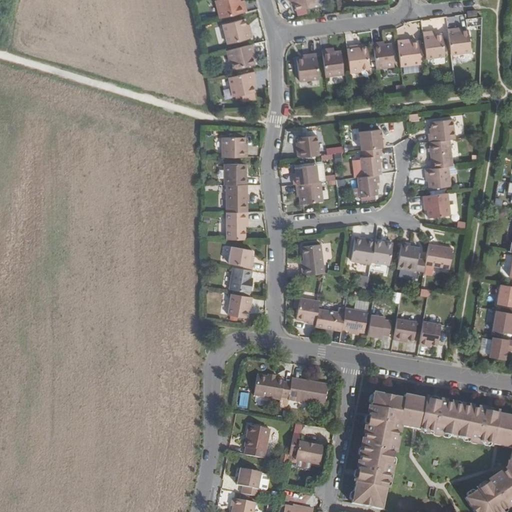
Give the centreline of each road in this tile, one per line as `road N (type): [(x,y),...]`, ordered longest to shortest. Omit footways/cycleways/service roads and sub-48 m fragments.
road 1 (residential): [(274,343),(239,340),(212,362),(199,511)]
road 2 (residential): [(275,227),(268,170),(274,35)]
road 3 (residential): [(404,151),(388,214),(275,227)]
road 4 (residential): [(511,383),(355,356)]
road 5 (residential): [(327,511),(355,356)]
road 6 (residential): [(406,11),(274,35)]
